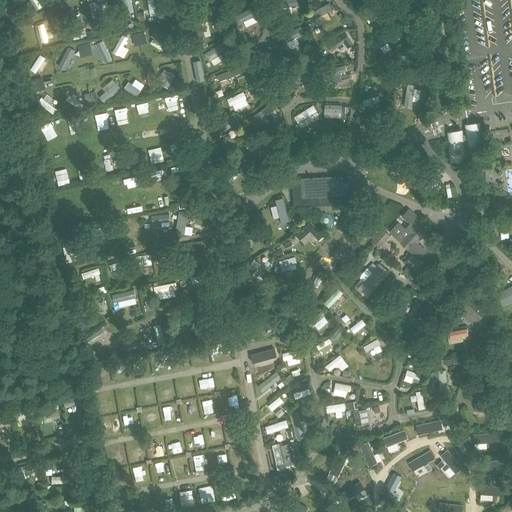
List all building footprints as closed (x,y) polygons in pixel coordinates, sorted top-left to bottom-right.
[(24,0),(10,0),(2,5),(6,11),(24,1),(24,0)] [(37,0),(30,0),(37,10),(42,7),(37,0)] [(130,0),(123,0),(126,13),(133,12),(130,0)] [(161,0),(154,0),(157,19),(164,18),(161,0)] [(298,0),(281,0),(277,1),(278,8),(279,8),(291,7),(299,6),(298,0)] [(95,2),(89,3),(92,19),(98,17),(95,2)] [(329,2),(309,14),(313,20),(315,19),(327,12),(332,9),(329,2)] [(377,4),(362,13),(365,19),(366,19),(374,13),(380,10),(377,4)] [(415,4),(400,14),(403,19),(404,18),(409,15),(417,10),(418,9),(415,4)] [(254,7),(235,16),(238,24),(243,21),(254,16),(257,15),(254,7)] [(42,19),(47,36),(53,34),(48,17),(42,19)] [(76,21),(70,22),(73,40),(79,39),(77,28),(76,21)] [(200,22),(193,24),(197,43),(205,41),(204,38),(201,24),(200,22)] [(44,24),(38,25),(42,42),(48,41),(44,24)] [(0,27),(0,36),(11,32),(9,25),(5,26),(0,27)] [(300,27),(282,36),(286,43),(287,43),(295,38),(304,33),(300,27)] [(155,30),(151,37),(165,46),(169,39),(155,30)] [(388,32),(370,44),(375,51),(380,47),(387,43),(392,39),(388,32)] [(353,45),(349,39),(346,33),(327,46),(330,51),(343,43),(347,49),(353,45)] [(122,35),(112,52),(118,55),(123,46),(128,38),(122,35)] [(415,36),(395,47),(399,54),(419,43),(415,36)] [(102,41),(95,45),(105,63),(112,60),(102,41)] [(223,41),(204,54),(209,61),(211,60),(221,54),(228,49),(223,41)] [(27,42),(9,48),(11,55),(29,49),(27,42)] [(68,47),(59,66),(65,70),(75,51),(68,47)] [(315,62),(320,58),(316,52),(311,56),(313,60),(315,62)] [(40,55),(30,70),(35,73),(38,70),(44,60),(45,58),(40,55)] [(284,55),(264,61),(266,69),(286,63),(284,55)] [(345,65),(329,70),(331,77),(331,76),(339,74),(347,71),(345,65)] [(238,67),(217,75),(219,81),(240,73),(238,67)] [(308,69),(293,78),(297,83),(311,74),(308,69)] [(168,72),(161,85),(167,89),(175,76),(168,72)] [(128,82),(124,88),(136,97),(141,90),(132,85),(128,82)] [(106,92),(99,97),(104,103),(121,89),(116,83),(106,92)] [(407,84),(404,107),(412,108),(413,101),(414,89),(415,85),(407,84)] [(56,95),(59,92),(52,87),(45,95),(59,108),(64,102),(56,95)] [(72,88),(69,95),(81,100),(84,94),(72,88)] [(243,92),(227,99),(230,106),(232,105),(245,99),(246,98),(243,92)] [(170,104),(180,104),(179,93),(170,93),(170,104)] [(68,95),(65,101),(79,110),(83,105),(75,100),(71,96),(68,95)] [(378,96),(363,101),(364,106),(369,105),(373,103),(380,101),(378,96)] [(41,98),(38,102),(53,114),(57,110),(50,104),(43,99),(41,98)] [(268,104),(250,118),(254,124),(273,111),(268,104)] [(313,105),(294,117),(298,123),(317,111),(313,105)] [(235,116),(218,127),(222,132),(238,121),(235,116)] [(380,119),(360,125),(362,132),(383,126),(380,119)] [(449,147),(447,148),(450,163),(468,160),(467,150),(485,147),(482,127),(466,129),(467,134),(464,135),(448,137),(449,147)] [(66,147),(68,137),(60,135),(58,146),(66,147)] [(276,140),(255,144),(256,151),(259,151),(276,147),(277,147),(276,140)] [(243,160),(226,177),(232,183),(249,165),(243,160)] [(472,174),(463,175),(466,188),(474,186),(472,174)] [(348,195),(349,195),(348,175),(301,178),(301,179),(292,180),(293,197),(301,196),(302,198),(331,196),(332,205),(349,204),(348,195)] [(416,180),(418,191),(438,187),(436,176),(416,180)] [(197,194),(178,197),(181,209),(199,205),(197,194)] [(283,198),(275,200),(277,206),(280,218),(281,224),(289,222),(283,198)] [(401,217),(408,224),(405,228),(398,222),(389,233),(400,242),(400,243),(407,250),(408,249),(419,259),(425,251),(416,243),(422,236),(421,235),(427,227),(408,210),(401,217)] [(179,212),(175,236),(184,237),(184,235),(185,227),(188,213),(179,212)] [(319,220),(323,226),(330,226),(334,219),(330,213),(322,213),(319,220)] [(169,215),(151,216),(152,223),(162,222),(169,221),(170,221),(169,215)] [(309,222),(294,235),(299,241),(309,232),(317,241),(322,236),(309,222)] [(246,223),(236,243),(244,247),(254,227),(246,223)] [(106,227),(90,230),(91,236),(107,233),(106,227)] [(382,229),(372,241),(380,248),(390,236),(382,229)] [(69,247),(63,248),(67,264),(73,262),(71,254),(69,247)] [(175,247),(157,251),(159,257),(175,253),(176,253),(175,247)] [(295,256),(279,261),(281,268),(289,266),(295,264),(297,263),(295,256)] [(254,259),(240,275),(246,280),(260,264),(254,259)] [(206,260),(184,264),(185,272),(209,268),(208,260),(206,260)] [(125,261),(110,265),(111,271),(118,270),(127,267),(125,261)] [(367,297),(389,273),(379,264),(376,267),(372,264),(368,269),(372,272),(363,282),(361,280),(355,287),(367,297)] [(98,268),(82,274),(83,279),(100,273),(98,268)] [(319,272),(313,284),(318,287),(321,282),(323,278),(325,275),(319,272)] [(212,273),(191,277),(192,284),(213,281),(212,273)] [(176,282),(154,286),(155,294),(159,293),(174,290),(178,290),(176,282)] [(511,287),(496,295),(502,307),(511,302),(511,287)] [(338,289),(324,303),(329,307),(343,293),(338,289)] [(134,290),(112,295),(114,302),(118,301),(135,297),(136,297),(134,290)] [(428,303),(418,314),(425,320),(440,302),(426,290),(420,297),(428,303)] [(81,303),(90,304),(91,298),(82,296),(81,303)] [(478,320),(486,312),(471,298),(459,311),(464,316),(477,328),(482,324),(478,320)] [(341,304),(336,308),(346,319),(351,315),(341,304)] [(197,308),(196,329),(203,330),(205,308),(197,308)] [(322,310),(310,321),(313,325),(325,314),(322,310)] [(269,311),(253,322),(257,327),(258,327),(270,318),(272,316),(269,311)] [(96,316),(75,325),(78,331),(99,323),(96,316)] [(362,319),(351,328),(354,333),(365,324),(362,319)] [(160,326),(154,328),(159,347),(166,345),(160,326)] [(102,329),(82,342),(86,349),(106,336),(102,329)] [(467,329),(447,333),(448,340),(462,337),(468,336),(467,329)] [(478,335),(485,341),(490,335),(483,330),(478,335)] [(178,345),(185,344),(184,339),(183,339),(183,335),(176,336),(178,345)] [(351,350),(364,343),(361,337),(348,344),(351,350)] [(329,339),(316,346),(319,350),(330,344),(332,343),(329,339)] [(377,339),(363,347),(366,352),(380,344),(377,339)] [(421,339),(404,343),(406,351),(407,350),(419,348),(423,347),(421,339)] [(272,349),(259,357),(262,362),(266,360),(270,358),(276,354),(272,349)] [(296,349),(282,353),(284,360),(286,359),(298,356),(296,349)] [(340,355),(326,367),(330,371),(337,365),(344,360),(340,355)] [(493,361),(476,368),(479,375),(485,373),(490,386),(501,382),(493,361)] [(411,362),(409,368),(424,373),(426,367),(411,362)] [(407,369),(405,374),(406,374),(414,377),(419,379),(421,375),(407,369)] [(446,370),(438,370),(439,379),(440,393),(447,393),(446,370)] [(211,372),(215,384),(220,382),(216,371),(211,372)] [(276,371),(259,385),(263,391),(281,377),(276,371)] [(188,376),(191,386),(200,384),(197,374),(188,376)] [(311,386),(307,380),(302,383),(298,378),(294,382),(302,393),(311,386)] [(336,383),(335,389),(350,392),(351,386),(336,383)] [(294,385),(290,388),(299,399),(303,395),(294,385)] [(422,392),(416,393),(419,410),(425,409),(422,392)] [(333,399),(335,405),(350,400),(349,395),(333,399)] [(79,396),(64,400),(65,407),(81,404),(79,396)] [(200,404),(199,396),(188,397),(188,405),(200,404)] [(279,397),(268,406),(272,410),(283,401),(279,397)] [(167,401),(169,410),(178,408),(176,399),(167,401)] [(498,400),(475,403),(476,411),(482,410),(499,407),(498,400)] [(57,401),(39,405),(41,412),(44,412),(57,408),(58,408),(57,401)] [(356,401),(347,403),(349,410),(358,408),(356,401)] [(344,403),(326,406),(327,413),(345,410),(344,403)] [(33,407),(15,411),(17,418),(26,416),(34,413),(33,407)] [(359,410),(353,412),(356,426),(362,425),(359,410)] [(298,412),(290,415),(297,437),(304,435),(301,421),(298,412)] [(441,419),(416,425),(418,434),(443,428),(441,419)] [(286,420),(265,426),(267,433),(280,429),(285,428),(288,427),(286,420)] [(405,429),(383,438),(386,446),(387,446),(397,442),(408,438),(405,429)] [(503,432),(473,434),(474,443),(475,443),(487,442),(504,441),(503,432)] [(456,434),(441,439),(443,445),(450,443),(451,447),(460,444),(456,434)] [(368,441),(360,445),(369,466),(377,462),(374,454),(368,441)] [(284,463),(301,459),(297,442),(280,445),(284,463)] [(418,445),(403,450),(406,459),(421,454),(418,445)] [(447,449),(440,455),(455,473),(462,467),(447,449)] [(340,450),(329,472),(338,476),(345,461),(348,455),(348,454),(340,450)] [(430,450),(408,463),(413,470),(434,458),(430,450)] [(390,462),(397,459),(394,452),(387,454),(390,462)] [(505,459),(481,463),(483,472),(507,469),(505,459)] [(35,463),(18,467),(20,473),(23,472),(33,469),(37,468),(35,463)] [(394,472),(383,492),(391,496),(401,476),(394,472)] [(307,488),(314,484),(312,479),(304,483),(307,488)] [(360,481),(342,492),(346,499),(364,487),(360,481)] [(481,485),(481,495),(493,496),(510,497),(510,487),(481,485)] [(235,495),(243,493),(242,487),(233,489),(235,495)] [(420,504),(421,510),(438,508),(437,501),(420,504)] [(299,503),(293,511),(304,511),(307,507),(299,503)] [(440,503),(439,511),(462,511),(463,506),(440,503)]
